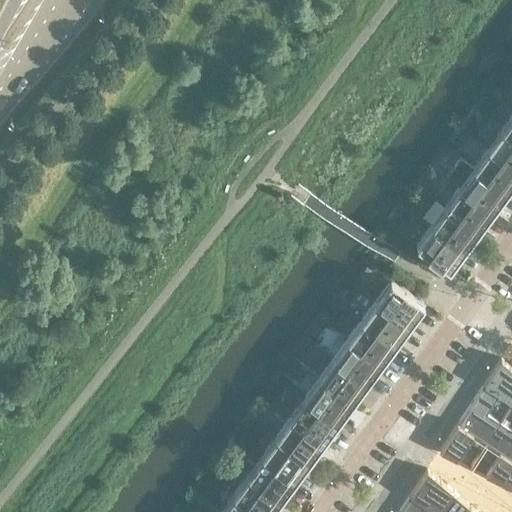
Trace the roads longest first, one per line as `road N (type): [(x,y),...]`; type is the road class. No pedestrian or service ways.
road 1 (unclassified): [(318,511),(511,246)]
road 2 (secondary): [(0,103),(71,0)]
